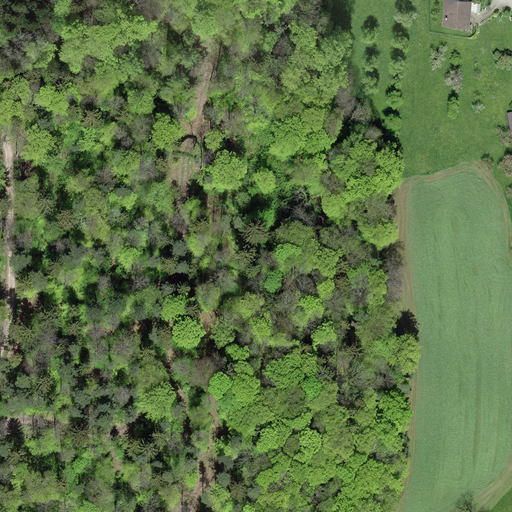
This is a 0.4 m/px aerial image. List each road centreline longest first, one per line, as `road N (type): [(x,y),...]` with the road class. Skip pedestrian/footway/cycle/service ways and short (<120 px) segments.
road 1 (track): [(0,425),(30,420),(112,435),(132,426),(170,375),(180,188),(210,59),(203,34)]
road 2 (track): [(179,232),(213,418),(205,475),(183,511)]
road 3 (track): [(0,130),(11,172),(11,300),(0,346)]
